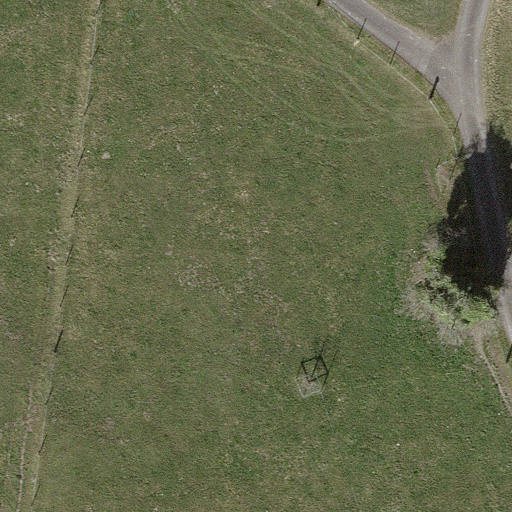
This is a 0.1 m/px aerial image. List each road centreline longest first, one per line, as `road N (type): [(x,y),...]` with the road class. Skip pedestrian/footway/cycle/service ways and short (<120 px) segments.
road 1 (track): [(479,0),(470,62),(476,117),(511,288)]
road 2 (track): [(470,62),(441,62),(346,0)]
